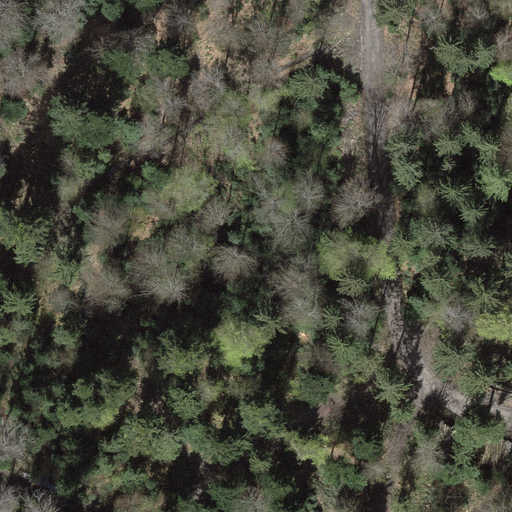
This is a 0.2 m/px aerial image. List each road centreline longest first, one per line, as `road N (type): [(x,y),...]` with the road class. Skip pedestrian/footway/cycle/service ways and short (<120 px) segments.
road 1 (track): [(371,0),(393,300),(406,344),(439,391),(511,420)]
road 2 (track): [(406,344),(313,405),(225,511)]
